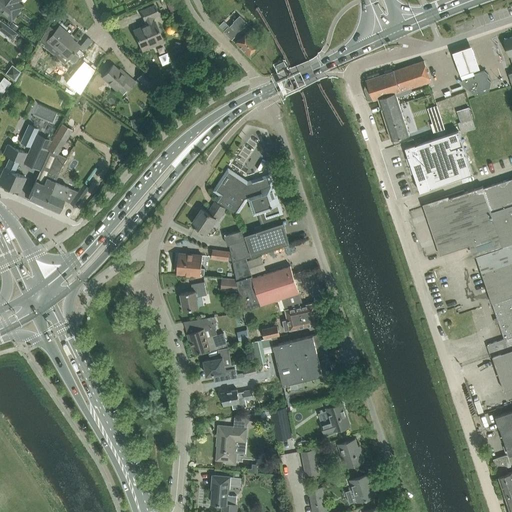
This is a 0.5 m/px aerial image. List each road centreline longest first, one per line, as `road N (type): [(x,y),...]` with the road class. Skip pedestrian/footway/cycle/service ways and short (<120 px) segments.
road 1 (unclassified): [(429,47),(351,73),(498,511)]
road 2 (residential): [(283,136),(407,511)]
road 3 (unclassified): [(171,511),(181,370),(150,282),(151,252),(171,209),(206,165)]
road 4 (secondary): [(194,139),(44,286)]
road 5 (secondary): [(77,282),(152,201),(194,139)]
road 6 (secondary): [(264,92),(394,34)]
